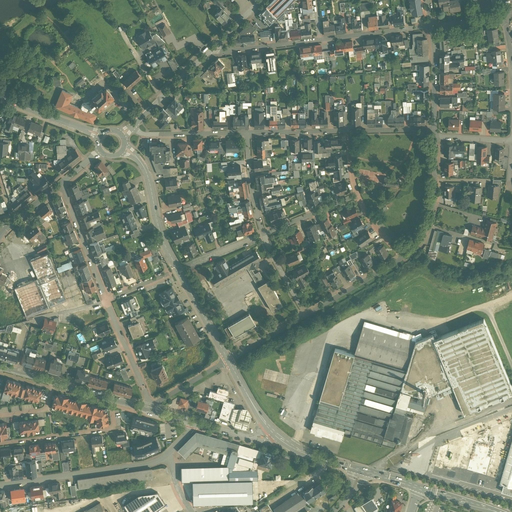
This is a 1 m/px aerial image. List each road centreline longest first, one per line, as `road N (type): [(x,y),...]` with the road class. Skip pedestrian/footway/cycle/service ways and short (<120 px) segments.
road 1 (secondary): [(122,149),(146,173),(163,241),(228,361)]
road 2 (residential): [(0,486),(167,455)]
road 3 (residential): [(0,442),(112,427),(108,398)]
road 4 (residential): [(434,137),(435,202),(402,257)]
road 5 (residential): [(106,299),(60,183)]
